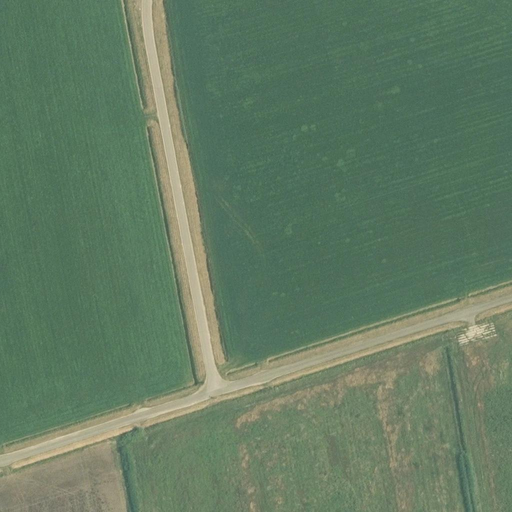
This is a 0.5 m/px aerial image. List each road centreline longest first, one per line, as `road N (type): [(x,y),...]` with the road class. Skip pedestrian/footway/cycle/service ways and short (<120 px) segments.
road 1 (unclassified): [(215,393),(146,0)]
road 2 (unclassified): [(215,393),(511,297)]
road 3 (unclassified): [(0,460),(215,393)]
